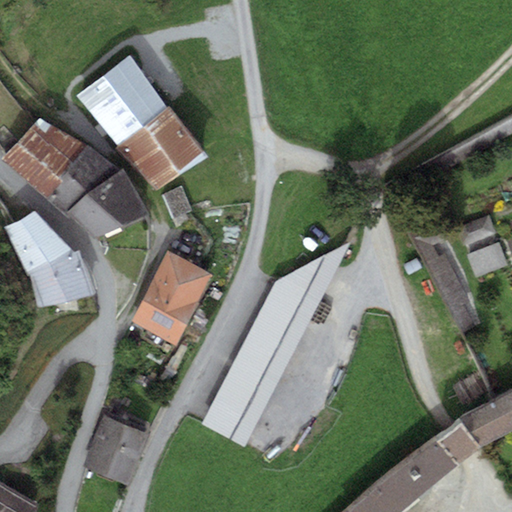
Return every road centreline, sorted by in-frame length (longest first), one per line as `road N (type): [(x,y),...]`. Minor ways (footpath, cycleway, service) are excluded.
road 1 (residential): [(131,511),(177,405),(248,275),(261,221),(262,155),(236,0)]
road 2 (residential): [(0,164),(94,259),(105,293),(105,346),(62,511)]
road 3 (track): [(353,179),(462,101),(511,52)]
